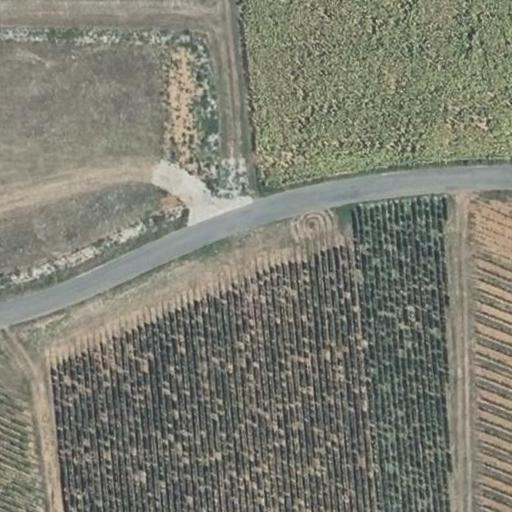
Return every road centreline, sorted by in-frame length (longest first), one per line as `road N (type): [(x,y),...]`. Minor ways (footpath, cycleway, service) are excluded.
road 1 (tertiary): [(511,177),(283,202),(0,315)]
road 2 (track): [(463,511),(464,177)]
road 3 (track): [(239,218),(226,0)]
road 4 (track): [(0,315),(34,380),(58,511)]
